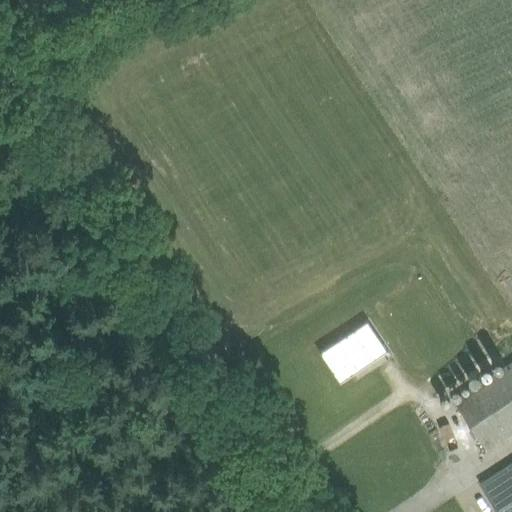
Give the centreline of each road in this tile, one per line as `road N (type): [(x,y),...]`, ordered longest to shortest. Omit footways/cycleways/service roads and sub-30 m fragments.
road 1 (unclassified): [(328,511),(101,159),(0,22)]
road 2 (track): [(138,0),(0,62)]
